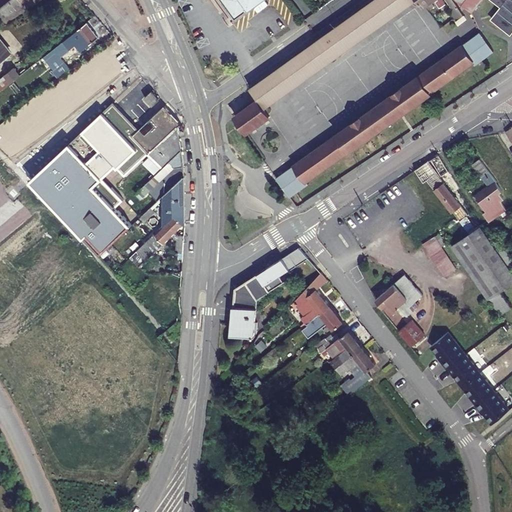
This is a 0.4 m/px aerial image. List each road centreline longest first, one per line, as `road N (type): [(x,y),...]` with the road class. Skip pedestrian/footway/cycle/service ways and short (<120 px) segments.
road 1 (residential): [(474,453),(296,224)]
road 2 (residential): [(296,224),(511,85)]
road 3 (tertiary): [(197,268),(185,396),(166,462),(140,511)]
road 4 (tertiary): [(184,511),(211,269)]
road 5 (residential): [(350,0),(201,102)]
road 6 (tertiary): [(211,269),(214,175),(201,102)]
road 7 (tertiary): [(188,105),(200,177),(197,268)]
road 8 (unknown): [(438,146),(483,224),(501,224),(511,239)]
